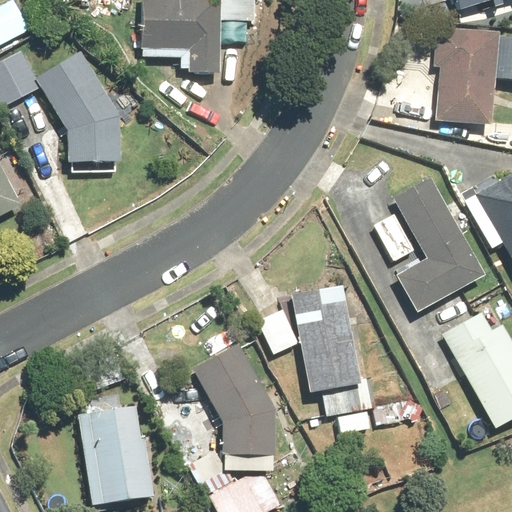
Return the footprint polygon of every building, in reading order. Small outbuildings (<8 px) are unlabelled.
[(223,0),(141,0),(141,51),(190,51),(189,77),(222,78),(223,0)] [(12,1),(0,6),(0,47),(28,33),(12,1)] [(496,37),(442,35),(439,119),(493,121),(496,37)] [(0,111),(35,91),(30,82),(12,53),(0,59),(0,111)] [(121,119),(82,53),(38,79),(68,131),(69,165),(122,163),(121,119)] [(0,217),(21,206),(0,166),(0,217)] [(511,168),(476,187),(511,256),(511,168)] [(486,277),(431,179),(393,200),(427,260),(396,278),(417,316),(486,277)] [(413,250),(395,215),(370,228),(388,263),(413,250)] [(361,386),(343,286),(293,295),(311,395),(361,386)] [(483,307),(445,326),(493,423),(511,414),(511,338),(502,318),(491,323),(483,307)] [(277,414),(239,345),(193,370),(224,426),(223,459),(277,459),(277,414)] [(407,402),(370,407),(371,414),(373,429),(410,425),(407,402)] [(136,410),(78,418),(92,508),(155,499),(146,440),(140,440),(136,410)] [(263,475),(251,475),(205,498),(211,511),(270,511),(279,508),(263,475)]
